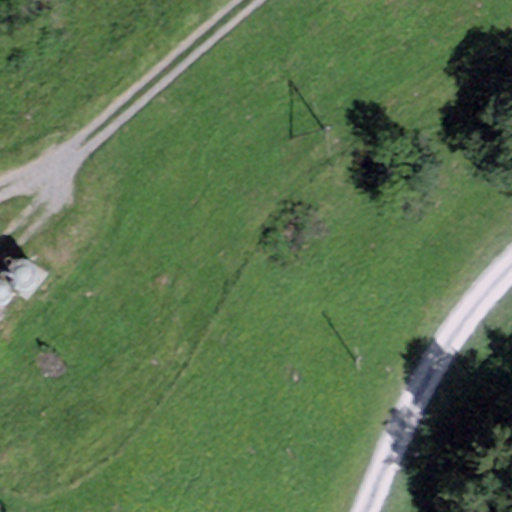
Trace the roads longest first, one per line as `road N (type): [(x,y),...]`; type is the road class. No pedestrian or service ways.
road 1 (track): [(0,190),(124,103),(245,0)]
road 2 (track): [(511,267),(448,345),(365,511)]
